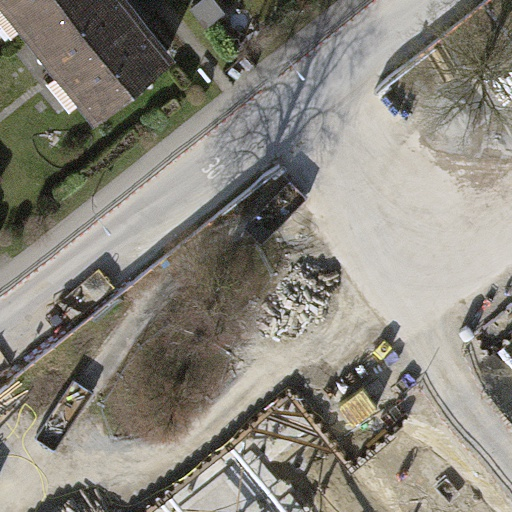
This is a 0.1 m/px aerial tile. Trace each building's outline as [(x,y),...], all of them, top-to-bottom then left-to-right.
[(57,0),(2,0),(25,27),(57,0)] [(126,13),(115,0),(57,0),(25,27),(58,68),(126,13)] [(230,8),(223,0),(199,0),(197,2),(213,22),(230,8)] [(160,54),(126,13),(58,68),(61,72),(84,101),(92,110),(160,54)] [(511,167),(185,406),(217,450),(132,511),(291,511),(281,497),(511,328),(511,167)]
